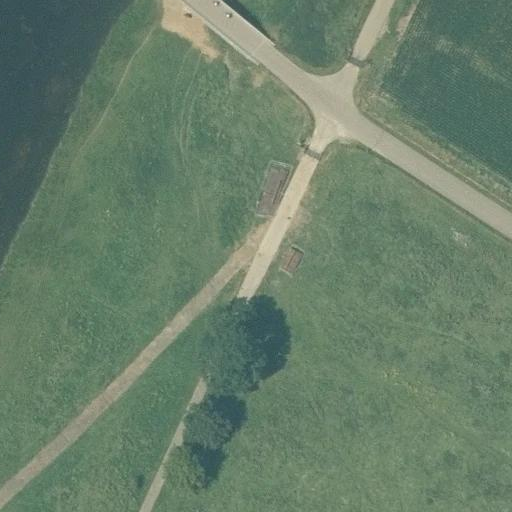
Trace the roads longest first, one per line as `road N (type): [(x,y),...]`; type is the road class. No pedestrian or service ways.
road 1 (unclassified): [(511,229),(331,112),(198,0)]
road 2 (track): [(331,112),(385,0)]
